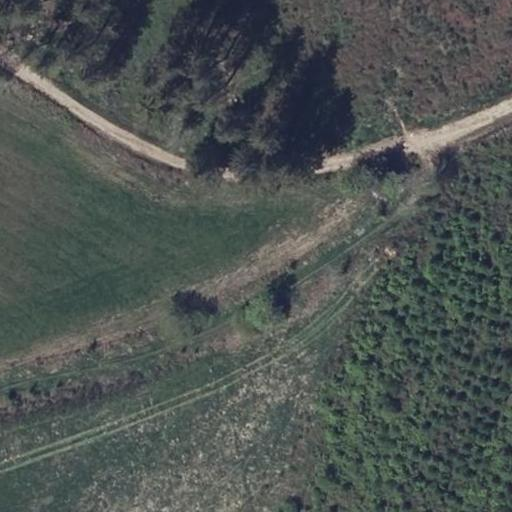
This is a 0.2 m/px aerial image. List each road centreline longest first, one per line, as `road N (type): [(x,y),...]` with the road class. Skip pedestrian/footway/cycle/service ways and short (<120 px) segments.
road 1 (track): [(0,398),(190,337),(392,220),(500,119)]
road 2 (track): [(0,59),(163,161),(222,176),(392,154),(500,119)]
